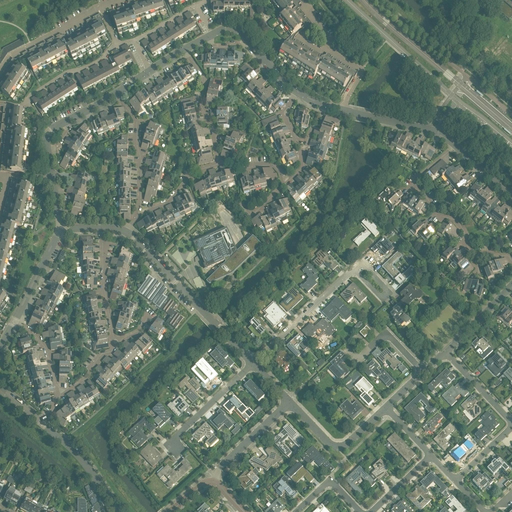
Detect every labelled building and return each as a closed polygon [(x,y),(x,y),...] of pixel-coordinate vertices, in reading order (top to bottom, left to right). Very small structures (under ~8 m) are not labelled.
[(144,2),(142,3),(141,3),(146,17),(156,14),(152,4),(150,0),(149,1),(148,1),(146,1),(146,2),(145,2),(144,2)] [(165,10),(161,0),(150,0),(152,4),(156,14),(160,12),(165,11),(165,10)] [(224,8),(250,8),(250,0),(221,0),(221,3),(217,3),(217,2),(211,2),(211,14),(214,14),(214,13),(224,13),(224,8)] [(286,0),(277,7),(281,11),(284,15),(288,12),(292,9),(293,8),(291,5),(293,4),(292,3),(292,2),(291,1),(290,0),(286,0)] [(511,0),(493,0),(497,4),(499,2),(501,3),(496,9),(509,20),(511,17),(511,0)] [(134,15),(136,20),(141,19),(146,17),(141,3),(139,4),(137,5),(136,5),(135,5),(136,8),(132,9),(133,11),(134,14),(134,15)] [(278,20),(285,29),(295,20),(296,19),(298,17),(297,16),(295,14),(294,12),(292,10),(292,9),(288,12),(284,15),(278,20)] [(124,14),(123,14),(124,17),(125,18),(129,31),(134,29),(139,28),(136,20),(134,15),(134,14),(131,15),(130,12),(128,12),(128,13),(127,13),(126,13),(124,14)] [(171,32),(169,33),(167,35),(163,28),(158,32),(162,38),(159,40),(155,34),(150,37),(153,43),(150,45),(146,39),(141,43),(148,53),(150,51),(153,55),(196,28),(194,24),(196,22),(189,12),(184,15),(188,21),(185,23),(181,17),(175,21),(179,27),(176,29),(172,23),(167,26),(171,32)] [(125,18),(124,17),(121,18),(120,15),(119,16),(118,16),(117,16),(118,19),(114,20),(115,22),(119,34),(124,32),(129,31),(125,18)] [(269,23),(269,24),(272,27),(272,26),(277,22),(274,18),(269,23)] [(298,22),(296,19),(295,20),(285,29),(288,32),(291,36),(294,34),(301,28),(302,27),(300,24),(302,22),(301,21),(300,20),(298,22)] [(97,39),(102,37),(106,34),(107,34),(102,25),(101,24),(98,26),(97,23),(96,23),(95,24),(94,24),(94,25),(92,26),(89,27),(91,31),(93,31),(95,34),(97,39)] [(86,39),(92,51),(96,48),(101,46),(97,39),(95,34),(93,31),(91,31),(90,32),(89,33),(87,33),(87,34),(88,36),(85,38),(86,39)] [(75,40),(76,42),(77,44),(83,55),(87,53),(92,51),(86,39),(85,38),(82,39),(81,37),(80,37),(79,37),(78,38),(76,39),(75,40)] [(69,43),(66,44),(70,53),(73,60),(74,60),(78,58),(83,55),(77,44),(76,42),(73,44),(72,41),(70,42),(69,43)] [(55,45),(54,45),(55,46),(56,48),(56,49),(61,58),(65,55),(70,53),(66,44),(65,44),(62,46),(60,42),(59,42),(59,43),(57,43),(55,45)] [(283,60),(287,63),(294,52),(295,50),(292,48),(294,46),(293,45),(292,45),(291,44),(289,43),(288,42),(286,45),(285,46),(278,57),(279,57),(283,60)] [(115,59),(114,59),(112,57),(109,59),(113,65),(109,67),(106,60),(100,63),(104,70),(100,72),(97,65),(91,68),(95,74),(91,76),(88,70),(82,73),(86,79),(82,81),(79,74),(76,76),(84,91),(120,72),(118,68),(132,61),(134,65),(137,64),(127,45),(121,47),(124,54),(121,56),(118,49),(112,52),(115,59)] [(47,54),(52,62),(56,60),(61,58),(56,49),(56,48),(52,49),(51,47),(50,47),(48,48),(46,49),(45,50),(47,54)] [(39,53),(40,55),(37,57),(38,58),(43,67),(47,65),(52,62),(47,54),(45,50),(43,50),(42,51),(41,52),(39,53)] [(292,65),(296,68),(303,57),(304,56),(305,53),(304,52),(301,51),(301,50),(300,50),(299,50),(298,52),(295,50),(294,52),(287,63),(292,65)] [(244,54),(235,54),(234,66),(240,66),(241,60),(244,61),(244,58),(244,54)] [(204,68),(210,68),(210,56),(198,55),(198,62),(204,62),(204,68)] [(300,71),(305,73),(311,62),(314,59),(312,58),(311,57),(310,56),(308,55),(306,57),(304,56),(303,57),(296,68),(300,71)] [(34,59),(33,56),(32,56),(31,57),(30,57),(28,59),(27,59),(28,62),(29,63),(33,72),(34,72),(38,69),(43,67),(38,58),(37,57),(34,59)] [(314,78),(318,72),(317,72),(320,68),(323,64),(321,63),(320,62),(319,61),(318,61),(317,60),(315,59),(314,59),(311,62),(305,73),(309,76),(313,79),(314,78)] [(322,75),(326,78),(331,69),(332,68),(329,66),(331,63),(330,63),(328,62),(326,60),(324,59),(321,63),(323,64),(320,68),(317,72),(318,72),(322,75)] [(180,66),(178,67),(188,81),(193,78),(192,77),(197,73),(192,64),(184,69),(183,67),(181,69),(180,66)] [(241,78),(245,82),(254,74),(245,65),(240,69),(245,74),(241,78)] [(179,73),(176,75),(183,85),(188,81),(178,67),(178,66),(175,68),(179,73)] [(15,72),(13,75),(14,76),(25,83),(28,79),(31,75),(30,75),(20,68),(19,67),(17,70),(14,68),(14,69),(13,69),(13,71),(12,71),(15,72)] [(331,80),(335,83),(340,74),(342,71),(341,70),(340,69),(339,68),(338,68),(337,67),(335,70),(332,68),(331,69),(326,78),(331,80)] [(245,82),(249,86),(255,80),(255,81),(258,78),(256,76),(260,71),(258,69),(254,74),(245,82)] [(170,71),(168,73),(178,88),(183,85),(176,75),(174,76),(170,71)] [(340,74),(335,83),(339,86),(343,88),(344,88),(349,80),(351,76),(350,75),(348,74),(347,74),(347,73),(346,73),(345,72),(343,71),(342,71),(340,74)] [(169,80),(166,81),(173,91),(178,88),(168,73),(165,74),(169,80)] [(9,81),(7,84),(8,85),(19,92),(22,88),(25,83),(14,76),(13,75),(11,78),(9,76),(8,77),(8,78),(7,79),(9,81)] [(31,99),(41,113),(78,89),(68,75),(66,77),(70,83),(66,85),(62,79),(57,82),(61,89),(58,91),(54,85),(49,88),(53,94),(51,95),(49,96),(45,90),(40,94),(44,100),(42,101),(41,102),(37,96),(31,99)] [(160,77),(158,79),(168,95),(173,91),(166,81),(164,83),(160,77)] [(247,89),(251,93),(264,80),(262,78),(257,82),(255,81),(255,80),(249,86),(247,89)] [(159,86),(156,88),(163,98),(168,95),(158,79),(155,81),(159,86)] [(210,82),(208,91),(219,93),(220,93),(222,93),(223,88),(221,88),(223,81),(217,80),(216,83),(210,82)] [(251,93),(255,97),(264,89),(262,87),(266,82),(264,80),(251,93)] [(8,85),(7,84),(5,87),(3,85),(2,86),(1,87),(1,88),(3,89),(1,92),(3,93),(13,100),(16,96),(19,92),(8,85)] [(150,84),(148,86),(158,101),(163,98),(156,88),(154,89),(150,84)] [(149,93),(146,94),(151,102),(153,105),(158,101),(148,86),(145,88),(149,93)] [(255,97),(259,102),(272,89),(270,86),(266,91),(264,89),(255,97)] [(259,102),(264,106),(272,97),(270,95),(275,91),(272,89),(259,102)] [(144,91),(139,95),(145,103),(145,104),(146,105),(151,102),(146,94),(144,91)] [(208,91),(207,97),(219,99),(220,93),(219,93),(208,91)] [(145,103),(139,95),(132,100),(135,105),(132,107),(138,115),(143,111),(140,107),(145,104),(145,103)] [(268,110),(271,108),(279,99),(281,97),(279,95),(274,99),(272,97),(264,106),(268,110)] [(219,99),(207,97),(206,106),(212,107),(213,104),(218,105),(219,99)] [(271,108),(275,112),(279,108),(281,110),(286,105),(279,99),(271,108)] [(186,103),(186,100),(180,101),(182,107),(175,109),(176,114),(183,113),(185,112),(195,110),(193,104),(193,101),(186,103)] [(9,115),(9,116),(12,116),(11,119),(13,120),(23,121),(23,116),(24,110),(14,109),(10,108),(9,111),(9,113),(9,114),(9,115)] [(123,108),(115,111),(119,122),(125,120),(123,115),(126,114),(123,108)] [(113,116),(110,117),(115,128),(121,126),(119,122),(115,111),(114,109),(111,110),(113,116)] [(183,113),(184,119),(196,116),(195,110),(185,112),(183,113)] [(302,125),(301,128),(307,129),(310,118),(307,117),(308,111),(305,110),(304,113),(302,125)] [(296,123),(302,125),(304,113),(295,111),(294,117),(297,118),(296,123)] [(106,112),(103,113),(109,130),(115,128),(110,117),(108,118),(107,116),(108,115),(107,113),(106,113),(106,112)] [(102,120),(99,121),(104,132),(109,130),(103,113),(100,114),(102,120)] [(184,119),(186,125),(203,121),(203,117),(197,119),(196,116),(184,119)] [(269,126),(271,131),(281,127),(276,116),(261,122),(264,128),(269,126)] [(326,116),(322,128),(332,131),(334,126),(339,127),(341,121),(326,116)] [(11,119),(8,119),(8,121),(8,122),(8,124),(7,125),(7,126),(7,128),(7,131),(11,131),(12,130),(21,131),(22,126),(23,121),(13,120),(11,119)] [(229,119),(217,120),(217,129),(224,129),(229,129),(229,119)] [(104,132),(99,121),(90,124),(93,130),(96,129),(98,134),(104,132)] [(187,131),(190,130),(199,128),(198,125),(204,124),(203,121),(186,125),(187,131)] [(150,122),(147,131),(159,135),(161,129),(155,127),(156,124),(150,122)] [(84,124),(77,134),(87,141),(91,136),(86,133),(90,127),(84,124)] [(190,130),(192,135),(210,131),(209,128),(203,130),(202,127),(199,128),(190,130)] [(269,131),(272,137),(289,130),(287,127),(282,130),(281,127),(271,131),(269,131)] [(315,128),(314,132),(331,137),(333,132),(332,131),(322,128),(321,131),(315,128)] [(146,134),(145,136),(157,140),(159,135),(147,131),(141,129),(140,132),(146,134)] [(11,137),(11,139),(10,140),(13,140),(15,141),(28,142),(29,132),(21,131),(12,130),(11,131),(11,134),(11,136),(11,137)] [(76,137),(74,139),(84,146),(87,141),(77,134),(72,130),(70,133),(76,137)] [(272,137),(274,143),(285,138),(284,136),(290,133),(289,130),(272,137)] [(192,135),(193,141),(205,139),(204,136),(210,135),(210,131),(192,135)] [(233,132),(230,140),(230,141),(238,143),(238,144),(241,145),(245,135),(240,133),(234,131),(233,132)] [(391,145),(396,148),(402,137),(391,131),(388,137),(393,140),(391,145)] [(319,137),(318,139),(330,143),(331,137),(314,132),(313,134),(319,137)] [(396,148),(402,150),(410,134),(407,133),(404,138),(402,137),(396,148)] [(402,150),(407,153),(413,142),(410,141),(413,135),(410,134),(402,150)] [(145,136),(142,145),(148,147),(149,144),(154,146),(157,140),(145,136)] [(226,142),(225,145),(236,149),(238,144),(238,143),(230,141),(230,140),(221,137),(220,140),(226,142)] [(67,138),(65,140),(81,151),(84,146),(74,139),(72,141),(67,138)] [(274,143),(276,148),(293,141),(292,138),(286,141),(285,138),(274,143)] [(407,153),(412,156),(421,140),(418,138),(415,144),(413,142),(407,153)] [(116,142),(116,148),(128,148),(128,139),(122,139),(122,142),(116,142)] [(193,141),(194,147),(212,143),(211,140),(205,142),(205,139),(193,141)] [(311,140),(310,143),(328,149),(330,143),(318,139),(317,142),(311,140)] [(13,147),(12,151),(14,151),(27,152),(27,147),(28,142),(15,141),(13,140),(13,144),(10,143),(10,145),(10,146),(10,147),(13,147)] [(69,147),(67,149),(77,156),(77,155),(81,151),(65,140),(64,143),(69,147)] [(418,159),(420,154),(423,148),(421,147),(424,141),(421,140),(412,156),(418,159)] [(276,148),(279,154),(290,149),(289,147),(295,144),(293,141),(276,148)] [(196,153),(201,152),(207,150),(207,148),(213,146),(212,143),(194,147),(196,153)] [(315,148),(314,151),(326,155),(328,149),(310,143),(309,146),(315,148)] [(420,154),(425,156),(425,158),(430,161),(436,150),(425,144),(423,148),(420,154)] [(236,149),(225,145),(220,157),(226,159),(229,153),(234,155),(236,149)] [(68,153),(67,156),(75,162),(79,157),(77,155),(77,156),(67,149),(65,147),(63,150),(68,153)] [(201,152),(202,158),(197,159),(198,165),(214,162),(211,149),(207,150),(201,152)] [(281,160),(284,158),(296,153),(298,152),(297,149),(291,152),(290,149),(279,154),(281,160)] [(11,157),(11,161),(12,161),(25,163),(26,157),(27,152),(14,151),(12,151),(12,154),(9,154),(9,155),(8,155),(8,156),(8,157),(11,157)] [(306,154),(309,155),(320,159),(324,160),(326,155),(314,151),(313,153),(307,151),(306,154)] [(155,153),(153,158),(165,162),(166,156),(155,153)] [(284,158),(287,164),(292,162),(293,164),(299,162),(296,153),(284,158)] [(320,159),(309,155),(306,164),(312,166),(313,163),(318,165),(320,159)] [(75,162),(67,156),(60,166),(65,170),(69,165),(72,167),(75,162)] [(146,159),(145,162),(163,168),(165,162),(153,158),(152,161),(146,159)] [(7,169),(7,170),(11,171),(24,173),(25,168),(25,163),(12,161),(11,161),(8,160),(8,162),(7,164),(7,165),(7,167),(7,169)] [(442,177),(444,175),(450,170),(442,160),(430,170),(434,175),(439,172),(442,177)] [(149,170),(153,171),(161,174),(161,173),(163,168),(145,162),(144,165),(150,167),(149,170)] [(219,174),(222,186),(223,189),(229,187),(228,184),(225,172),(223,166),(220,167),(222,173),(219,174)] [(444,175),(448,180),(462,168),(460,166),(455,170),(453,167),(450,170),(444,175)] [(308,167),(305,170),(318,183),(323,179),(314,170),(312,172),(308,167)] [(263,171),(264,174),(265,181),(266,181),(271,179),(272,181),(278,179),(277,174),(273,175),(272,168),(263,171)] [(448,180),(451,184),(461,177),(459,175),(464,171),(462,168),(448,180)] [(214,169),(211,170),(217,187),(222,186),(219,174),(216,175),(214,169)] [(260,169),(256,170),(261,188),(267,186),(266,181),(265,181),(264,174),(261,175),(260,169)] [(210,177),(208,178),(211,189),(217,187),(211,170),(208,171),(210,177)] [(233,170),(225,172),(228,184),(234,182),(232,177),(235,176),(233,170)] [(255,177),(252,177),(255,189),(261,188),(256,170),(253,171),(255,177)] [(307,176),(305,178),(314,187),(318,183),(305,170),(303,172),(307,176)] [(146,172),(145,175),(161,180),(163,174),(161,173),(161,174),(153,171),(152,174),(146,172)] [(248,172),(245,173),(249,191),(255,189),(252,177),(249,178),(248,172)] [(249,191),(245,173),(242,174),(243,180),(240,180),(243,192),(249,191)] [(71,175),(70,178),(88,183),(90,175),(87,175),(87,176),(78,174),(77,177),(71,175)] [(150,180),(149,182),(162,186),(163,181),(161,180),(145,175),(144,178),(150,180)] [(206,182),(203,183),(206,195),(212,193),(211,189),(208,178),(207,175),(204,176),(206,182)] [(451,184),(455,189),(469,177),(467,175),(462,179),(461,177),(451,184)] [(299,176),(297,178),(309,191),(314,187),(305,178),(303,180),(299,176)] [(469,177),(455,189),(459,194),(464,190),(465,192),(468,189),(467,187),(468,186),(467,184),(471,180),(469,177)] [(75,183),(75,186),(86,189),(88,183),(70,178),(69,181),(75,183)] [(299,185),(297,187),(305,195),(309,191),(297,178),(294,180),(299,185)] [(149,182),(148,188),(158,191),(160,192),(162,187),(162,186),(149,182)] [(206,195),(203,183),(194,186),(196,192),(199,191),(201,196),(206,195)] [(14,194),(17,195),(19,195),(31,198),(33,193),(34,188),(17,184),(16,186),(16,189),(15,190),(15,191),(15,193),(14,194)] [(290,184),(288,186),(301,200),(305,195),(297,187),(295,188),(290,184)] [(384,191),(383,193),(380,195),(380,196),(379,196),(376,198),(377,199),(379,197),(380,197),(380,198),(381,198),(380,200),(380,201),(379,201),(380,201),(380,200),(381,200),(380,202),(381,202),(381,201),(384,204),(385,205),(388,203),(388,204),(387,206),(401,193),(400,191),(397,194),(395,192),(397,190),(398,190),(398,189),(397,189),(397,190),(396,190),(396,191),(395,191),(394,191),(394,192),(394,193),(393,194),(392,192),(392,191),(391,190),(390,189),(389,188),(389,187),(390,187),(390,186),(391,186),(391,185),(392,185),(394,186),(394,187),(395,187),(395,186),(393,184),(392,184),(391,184),(390,184),(389,186),(388,187),(387,188),(387,189),(386,190),(384,191)] [(469,196),(474,200),(481,190),(474,185),(470,190),(473,192),(469,196)] [(68,187),(67,190),(85,195),(86,189),(75,186),(74,188),(68,187)] [(301,200),(288,186),(286,188),(290,193),(288,195),(297,205),(299,206),(300,206),(303,202),(301,200)] [(484,192),(481,190),(474,200),(473,202),(477,206),(479,204),(490,189),(488,187),(484,192)] [(148,188),(145,197),(151,199),(152,196),(156,197),(158,191),(148,188)] [(479,204),(483,207),(484,207),(489,200),(489,201),(491,198),(489,196),(493,191),(490,189),(479,204)] [(72,195),(71,197),(83,200),(85,195),(67,190),(66,193),(72,195)] [(184,190),(181,192),(185,200),(186,200),(189,208),(190,208),(195,205),(193,201),(194,200),(191,194),(187,196),(184,190)] [(401,193),(387,206),(388,205),(389,206),(388,206),(388,207),(389,207),(389,208),(390,208),(390,209),(391,210),(391,212),(390,214),(389,214),(389,215),(388,215),(388,216),(389,216),(390,216),(390,215),(391,214),(392,213),(394,212),(394,210),(395,208),(396,206),(399,204),(399,203),(401,202),(402,201),(401,201),(400,201),(400,200),(399,200),(399,199),(403,195),(403,194),(401,193)] [(402,201),(401,202),(399,205),(402,207),(402,206),(408,209),(414,199),(406,194),(402,201)] [(417,194),(414,199),(408,209),(413,212),(419,202),(417,201),(420,195),(417,194)] [(16,201),(15,205),(16,205),(29,208),(30,203),(31,198),(19,195),(17,195),(16,198),(14,197),(13,198),(13,199),(13,200),(13,201),(16,201)] [(180,196),(178,197),(185,214),(191,211),(190,208),(189,208),(186,200),(185,200),(183,202),(180,196)] [(74,201),(73,204),(83,207),(85,201),(83,200),(71,197),(69,197),(68,200),(74,201)] [(175,206),(176,209),(180,216),(185,214),(178,197),(175,199),(177,204),(175,206)] [(481,210),(486,214),(497,199),(495,197),(491,202),(489,201),(489,200),(484,207),(483,207),(481,210)] [(289,198),(288,199),(287,199),(285,200),(279,203),(281,206),(285,214),(290,211),(288,206),(290,204),(292,204),(289,198)] [(486,214),(491,217),(498,208),(496,206),(500,201),(497,199),(486,214)] [(275,202),(273,203),(281,220),(282,222),(288,219),(285,214),(281,206),(278,207),(275,202)] [(430,209),(419,202),(413,212),(418,216),(421,211),(426,214),(430,209)] [(273,210),(270,211),(276,222),(281,220),(273,203),(270,205),(273,210)] [(73,204),(72,210),(78,212),(82,213),(83,207),(73,204)] [(171,204),(168,206),(176,222),(182,220),(180,216),(176,209),(174,210),(171,204)] [(9,213),(9,214),(26,218),(27,213),(29,208),(16,205),(15,205),(14,208),(11,207),(11,208),(11,209),(10,210),(9,213)] [(491,217),(496,221),(507,206),(504,205),(501,209),(498,208),(491,217)] [(168,213),(166,214),(171,225),(176,222),(168,206),(165,207),(168,213)] [(501,225),(503,222),(508,215),(506,213),(509,208),(507,206),(496,221),(501,225)] [(124,214),(124,217),(130,217),(131,208),(118,208),(118,214),(124,214)] [(269,216),(266,217),(272,228),(277,225),(276,222),(270,211),(269,209),(266,210),(269,216)] [(160,210),(157,211),(165,228),(171,225),(166,214),(163,215),(160,210)] [(157,218),(155,219),(158,227),(160,230),(165,228),(157,211),(154,212),(157,218)] [(503,222),(508,226),(511,221),(511,213),(510,212),(508,215),(503,222)] [(265,228),(266,231),(272,228),(266,217),(264,219),(261,213),(258,214),(259,217),(265,228)] [(11,225),(16,226),(24,228),(26,218),(9,214),(9,216),(8,218),(8,219),(8,220),(7,223),(7,224),(11,225)] [(153,216),(147,219),(153,230),(158,227),(155,219),(153,216)] [(259,230),(265,228),(259,217),(251,221),(254,227),(257,225),(259,230)] [(139,223),(142,228),(145,227),(147,232),(153,230),(147,219),(139,223)] [(353,242),(358,246),(358,247),(362,243),(362,242),(371,234),(375,238),(379,234),(375,230),(376,229),(377,229),(373,225),(371,226),(368,222),(367,221),(366,220),(362,224),(368,230),(363,234),(362,233),(357,238),(353,242)] [(415,235),(418,233),(417,233),(426,225),(428,223),(426,220),(422,225),(420,222),(411,230),(415,235)] [(441,238),(445,234),(444,234),(450,225),(452,223),(449,221),(446,226),(443,224),(436,234),(441,238)] [(418,233),(421,237),(435,225),(433,222),(428,227),(426,225),(417,233),(418,233)] [(0,230),(0,232),(2,233),(4,234),(13,236),(15,231),(16,226),(11,225),(7,224),(6,224),(5,223),(4,227),(1,226),(1,227),(1,228),(0,229),(0,230)] [(435,225),(421,237),(426,242),(435,234),(433,231),(437,227),(435,225)] [(444,234),(445,234),(449,237),(448,238),(453,242),(461,232),(450,225),(444,234)] [(227,228),(215,234),(194,243),(198,253),(200,252),(205,264),(203,265),(206,270),(225,261),(226,263),(206,282),(207,282),(209,285),(219,281),(232,275),(262,246),(253,237),(238,252),(227,228)] [(0,243),(11,246),(12,241),(13,236),(4,234),(2,233),(2,237),(0,236),(0,243)] [(81,237),(81,250),(99,249),(99,246),(95,246),(94,247),(93,247),(93,240),(86,240),(86,237),(81,237)] [(384,238),(373,248),(371,249),(372,250),(374,251),(373,252),(375,253),(379,249),(380,251),(379,252),(384,256),(389,252),(390,253),(394,249),(384,238)] [(0,253),(8,256),(11,246),(0,243),(0,253)] [(123,245),(119,257),(130,261),(132,255),(127,253),(129,247),(123,245)] [(446,262),(448,259),(457,251),(459,249),(457,247),(452,251),(450,249),(441,257),(446,262)] [(448,259),(452,263),(466,251),(464,248),(459,253),(457,251),(448,259)] [(322,250),(316,255),(319,258),(313,263),(319,268),(324,263),(326,266),(329,270),(331,268),(333,270),(335,268),(337,266),(324,252),(322,250)] [(455,269),(458,267),(458,266),(465,259),(463,257),(468,253),(466,251),(452,263),(451,265),(455,269)] [(0,264),(6,266),(7,261),(8,256),(0,253),(0,264)] [(394,280),(400,286),(416,271),(414,269),(412,267),(402,276),(392,266),(399,259),(395,255),(382,267),(383,268),(390,275),(389,275),(391,277),(394,280)] [(112,258),(111,261),(129,267),(130,261),(119,257),(118,260),(112,258)] [(487,259),(488,262),(493,276),(499,274),(495,263),(492,264),(490,258),(487,259)] [(458,266),(458,267),(462,271),(458,274),(462,279),(474,269),(465,259),(458,266)] [(503,259),(495,263),(499,274),(505,272),(503,266),(505,265),(503,259)] [(116,266),(115,269),(127,272),(129,267),(111,261),(110,264),(116,266)] [(493,276),(488,262),(485,263),(487,269),(484,270),(489,281),(495,279),(493,276)] [(300,287),(302,289),(303,288),(304,289),(308,293),(317,284),(315,282),(319,278),(315,275),(317,272),(309,264),(307,266),(302,271),(303,272),(304,272),(311,278),(303,286),(302,285),(300,287)] [(108,270),(107,273),(125,278),(127,272),(115,269),(114,271),(108,270)] [(55,271),(49,282),(59,287),(61,282),(63,282),(66,276),(55,271)] [(112,277),(112,280),(123,284),(125,278),(107,273),(106,276),(112,277)] [(136,286),(139,288),(136,292),(168,315),(172,311),(176,305),(163,295),(167,289),(148,275),(141,286),(138,284),(136,286)] [(114,284),(113,287),(123,290),(125,284),(123,284),(112,280),(109,279),(108,282),(114,284)] [(482,282),(476,280),(476,282),(467,279),(466,279),(463,292),(464,292),(465,291),(469,293),(470,291),(473,292),(475,292),(474,298),(480,300),(481,294),(484,295),(486,290),(483,289),(483,288),(481,287),(482,282)] [(97,280),(85,280),(85,286),(91,286),(91,289),(97,289),(97,280)] [(51,287),(50,289),(61,295),(64,289),(59,287),(49,282),(47,281),(46,284),(51,287)] [(354,283),(353,284),(350,287),(350,288),(349,289),(348,288),(341,296),(347,302),(352,297),(352,298),(353,297),(352,296),(353,295),(361,303),(367,297),(354,283)] [(399,307),(402,304),(406,308),(415,300),(416,300),(417,300),(418,300),(419,300),(418,299),(422,295),(419,292),(419,291),(419,290),(418,291),(417,290),(416,291),(415,290),(415,291),(415,290),(415,291),(410,285),(401,294),(400,294),(400,295),(401,295),(401,296),(402,296),(403,296),(405,298),(401,302),(400,302),(397,305),(398,305),(399,307)] [(123,290),(113,287),(109,299),(116,301),(117,295),(121,296),(123,290)] [(282,304),(286,308),(287,307),(289,309),(295,304),(295,303),(296,302),(297,302),(302,297),(292,287),(287,292),(290,296),(282,304)] [(43,289),(42,292),(58,300),(61,295),(50,289),(49,292),(43,289)] [(46,297),(45,300),(55,305),(58,300),(42,292),(40,295),(46,297)] [(84,297),(85,303),(96,301),(95,292),(88,293),(89,296),(84,297)] [(0,306),(4,309),(7,304),(9,300),(0,293),(0,306)] [(337,298),(336,299),(333,302),(334,303),(333,304),(332,303),(322,313),(336,327),(345,319),(347,320),(353,315),(337,298)] [(38,300),(36,302),(53,311),(55,305),(45,300),(43,302),(38,300)] [(85,303),(86,309),(98,307),(97,304),(103,303),(103,300),(96,301),(85,303)] [(40,308),(39,310),(39,311),(47,314),(47,315),(50,316),(53,311),(36,302),(35,305),(40,308)] [(117,305),(122,306),(121,309),(133,313),(135,307),(123,303),(118,302),(117,305)] [(265,312),(271,318),(268,321),(274,327),(279,321),(277,318),(283,313),(274,304),(265,312)] [(399,307),(398,305),(393,310),(394,311),(390,314),(395,319),(394,319),(396,321),(395,322),(394,323),(397,326),(398,326),(398,327),(399,326),(399,327),(401,325),(404,323),(401,319),(401,320),(398,317),(401,314),(400,313),(401,312),(404,314),(401,317),(407,323),(411,319),(399,307)] [(86,309),(87,315),(105,312),(104,309),(98,310),(98,307),(86,309)] [(498,319),(499,318),(504,323),(511,314),(505,308),(496,318),(498,319)] [(36,309),(33,314),(44,320),(47,315),(47,314),(39,311),(39,310),(36,309)] [(115,310),(114,313),(131,318),(133,313),(121,309),(121,312),(115,310)] [(172,311),(168,315),(170,317),(166,322),(175,329),(183,318),(172,311)] [(87,315),(88,321),(100,319),(99,316),(105,315),(105,312),(87,315)] [(119,318),(118,320),(130,324),(131,318),(114,313),(113,316),(119,318)] [(33,314),(29,322),(35,325),(36,323),(41,325),(44,320),(33,314)] [(267,325),(257,315),(253,318),(255,320),(250,324),(252,326),(251,326),(251,327),(249,329),(249,330),(249,329),(256,337),(259,334),(261,336),(266,331),(262,327),(265,324),(267,325)] [(157,318),(151,328),(161,335),(164,330),(159,327),(163,321),(157,318)] [(88,321),(89,327),(107,324),(106,321),(100,322),(100,319),(88,321)] [(302,332),(310,340),(317,333),(321,337),(319,339),(318,339),(316,342),(320,346),(335,332),(331,327),(323,319),(316,325),(317,326),(316,328),(311,323),(310,325),(302,332)] [(130,324),(118,320),(115,329),(121,331),(122,328),(128,330),(130,324)] [(90,333),(94,333),(94,332),(102,331),(101,328),(108,327),(107,324),(89,327),(90,333)] [(161,335),(151,328),(145,325),(144,328),(149,331),(147,334),(158,340),(161,335)] [(371,332),(366,327),(360,333),(365,338),(371,332)] [(42,333),(42,336),(61,334),(60,328),(48,329),(48,332),(42,333)] [(95,338),(96,338),(107,336),(105,330),(102,331),(94,332),(94,333),(95,338)] [(19,342),(21,348),(31,345),(28,333),(21,335),(23,341),(19,342)] [(145,334),(138,341),(147,349),(152,345),(150,344),(152,341),(145,334)] [(300,346),(304,351),(304,350),(309,346),(309,345),(299,335),(296,338),(296,339),(295,340),(294,340),(287,347),(297,358),(301,354),(296,349),(299,347),(298,347),(300,346)] [(96,338),(97,344),(92,345),(93,351),(102,349),(102,346),(108,345),(107,336),(96,338)] [(477,340),(472,345),(475,349),(477,346),(484,353),(489,347),(486,344),(488,342),(484,338),(482,340),(480,342),(480,341),(479,342),(477,340)] [(130,341),(132,343),(141,351),(143,354),(147,349),(138,341),(136,343),(132,339),(130,341)] [(61,340),(49,341),(51,351),(57,350),(57,347),(62,346),(61,340)] [(125,341),(123,343),(137,356),(141,351),(132,343),(130,345),(125,341)] [(126,350),(124,352),(133,360),(137,356),(123,343),(121,346),(126,350)] [(23,354),(24,353),(36,350),(39,349),(38,346),(32,348),(31,345),(21,348),(23,354)] [(227,364),(230,368),(234,364),(219,347),(215,350),(216,350),(210,355),(222,368),(227,364)] [(396,369),(398,367),(399,369),(398,369),(402,374),(406,370),(401,364),(397,360),(396,361),(391,356),(392,355),(387,349),(382,353),(380,351),(378,353),(380,355),(377,358),(383,364),(387,360),(392,365),(390,367),(394,371),(395,370),(396,369)] [(24,353),(26,359),(44,354),(43,351),(37,353),(36,350),(24,353)] [(117,350),(115,352),(129,365),(133,360),(124,352),(122,354),(117,350)] [(117,359),(116,361),(122,367),(124,369),(129,365),(115,352),(113,355),(117,359)] [(335,375),(339,379),(340,378),(340,379),(344,375),(345,377),(350,372),(341,363),(342,362),(340,359),(344,355),(342,352),(331,362),(334,365),(330,368),(336,374),(335,375)] [(26,359),(28,365),(39,362),(38,359),(45,357),(44,354),(26,359)] [(281,354),(274,360),(281,367),(284,364),(286,367),(289,365),(289,366),(294,361),(288,355),(285,358),(281,354)] [(486,360),(490,364),(492,362),(498,368),(493,373),(496,376),(504,369),(503,368),(504,368),(503,367),(505,364),(497,355),(495,357),(493,354),(486,360)] [(106,356),(104,359),(118,371),(122,367),(116,361),(113,358),(111,361),(106,356)] [(107,365),(105,367),(114,376),(118,371),(104,359),(102,361),(107,365)] [(320,367),(325,362),(322,359),(317,364),(320,367)] [(195,369),(200,374),(199,376),(202,379),(202,380),(205,384),(211,379),(209,377),(215,372),(204,361),(195,369)] [(363,371),(368,377),(372,373),(376,378),(377,380),(379,378),(388,387),(394,381),(390,377),(385,371),(383,369),(379,373),(376,369),(379,366),(374,361),(369,366),(367,367),(365,369),(364,370),(363,371)] [(28,365),(29,371),(47,366),(46,363),(40,364),(39,362),(28,365)] [(98,365),(96,368),(110,380),(114,376),(105,367),(103,370),(98,365)] [(29,371),(31,376),(42,373),(42,370),(48,369),(47,366),(29,371)] [(99,374),(97,376),(106,384),(110,380),(96,368),(94,370),(99,374)] [(450,374),(446,369),(430,385),(434,389),(442,381),(447,386),(451,383),(450,383),(455,379),(452,375),(451,376),(450,374)] [(506,378),(509,381),(511,383),(511,384),(511,385),(511,386),(511,371),(510,369),(503,375),(498,380),(501,383),(506,378)] [(59,370),(59,379),(65,379),(65,376),(71,377),(71,370),(59,370)] [(31,376),(32,382),(50,377),(49,374),(43,376),(42,373),(31,376)] [(97,376),(95,374),(93,377),(97,381),(95,383),(103,390),(107,386),(106,384),(97,376)] [(32,382),(34,388),(46,385),(45,382),(51,380),(50,377),(32,382)] [(178,386),(181,390),(185,386),(189,390),(184,395),(192,404),(196,400),(198,397),(195,393),(197,391),(196,391),(201,386),(193,379),(191,381),(188,377),(183,381),(178,386)] [(357,384),(355,386),(355,387),(357,385),(361,389),(365,393),(363,395),(360,397),(364,402),(369,406),(374,402),(367,394),(371,390),(373,388),(372,386),(368,383),(364,378),(363,379),(357,384)] [(90,387),(87,389),(94,399),(99,396),(89,380),(86,382),(90,387)] [(250,381),(245,386),(257,398),(255,399),(258,402),(265,396),(250,381)] [(469,393),(460,383),(459,383),(449,393),(447,392),(442,397),(451,407),(456,403),(453,400),(460,393),(464,397),(469,393)] [(34,388),(36,394),(53,389),(52,386),(46,388),(46,385),(34,388)] [(82,385),(79,387),(89,402),(94,399),(87,389),(85,390),(82,385)] [(80,394),(77,395),(84,405),(89,402),(79,387),(76,389),(80,394)] [(36,394),(37,400),(49,396),(48,394),(54,392),(53,389),(36,394)] [(72,392),(69,393),(79,409),(84,405),(77,395),(75,397),(72,392)] [(70,400),(68,402),(74,412),(79,409),(69,393),(66,395),(70,400)] [(404,409),(414,420),(418,424),(426,417),(415,406),(421,401),(427,407),(425,409),(430,414),(435,409),(436,409),(421,393),(404,409)] [(49,396),(37,400),(39,405),(44,404),(45,407),(51,405),(49,396)] [(180,396),(172,404),(174,407),(172,409),(172,410),(171,411),(177,416),(177,415),(178,416),(181,412),(179,410),(179,409),(181,407),(185,411),(184,411),(185,411),(188,408),(187,408),(189,406),(189,407),(190,406),(180,396)] [(242,415),(244,414),(244,413),(244,414),(249,419),(250,418),(252,416),(254,414),(254,413),(251,410),(249,409),(248,410),(246,408),(245,408),(243,405),(242,405),(242,404),(239,401),(234,396),(231,399),(228,401),(229,402),(223,407),(226,410),(228,412),(230,414),(235,409),(235,408),(237,410),(238,411),(241,415),(242,416),(242,415)] [(461,406),(471,417),(474,420),(482,411),(475,404),(477,402),(472,396),(461,406)] [(67,407),(64,408),(70,417),(71,418),(76,415),(74,412),(68,402),(66,399),(63,401),(67,407)] [(347,399),(340,406),(343,409),(342,410),(345,413),(346,412),(348,414),(347,415),(353,421),(361,412),(363,409),(364,409),(357,402),(356,401),(352,405),(347,399)] [(154,421),(156,423),(157,424),(157,425),(160,428),(165,423),(166,424),(172,418),(172,417),(160,404),(153,410),(159,417),(154,421)] [(254,413),(254,414),(256,416),(258,414),(261,411),(264,409),(261,406),(254,413)] [(70,417),(64,408),(54,415),(62,428),(68,424),(65,420),(70,417)] [(210,422),(217,428),(220,425),(221,426),(223,424),(229,429),(233,425),(224,416),(225,415),(220,409),(217,413),(218,414),(210,422)] [(476,434),(482,440),(486,436),(486,437),(486,436),(494,428),(495,429),(499,425),(495,420),(492,423),(488,419),(491,417),(487,412),(482,418),(485,422),(483,424),(485,427),(481,431),(481,430),(476,434)] [(428,426),(426,428),(424,430),(427,433),(429,431),(432,434),(436,429),(435,428),(439,424),(438,423),(442,418),(439,414),(434,419),(432,417),(426,423),(428,426)] [(156,429),(153,426),(151,424),(145,417),(129,433),(134,438),(131,441),(139,449),(149,440),(141,431),(145,427),(151,434),(156,429)] [(200,441),(201,441),(202,440),(201,439),(205,436),(209,440),(205,443),(209,447),(218,439),(214,435),(216,433),(206,423),(192,436),(192,437),(194,439),(198,443),(200,441)] [(231,432),(234,435),(241,429),(237,424),(234,427),(236,428),(231,432)] [(439,434),(440,434),(442,436),(436,442),(445,451),(450,446),(445,440),(455,430),(450,424),(439,434)] [(278,436),(279,437),(276,439),(275,438),(272,441),(290,460),(307,444),(304,441),(305,440),(301,435),(300,435),(301,435),(300,436),(289,425),(288,426),(287,425),(283,429),(284,430),(278,436)] [(387,441),(397,451),(408,463),(416,455),(395,433),(387,441)] [(467,436),(464,438),(467,441),(460,448),(457,445),(449,452),(451,454),(451,455),(452,456),(454,458),(456,457),(460,461),(467,455),(466,454),(469,451),(470,452),(475,448),(474,447),(477,444),(470,436),(468,437),(467,436)] [(146,460),(153,467),(154,468),(156,466),(155,465),(162,459),(159,456),(148,445),(140,453),(146,459),(146,460)] [(265,455),(262,457),(271,467),(277,462),(279,463),(282,460),(270,447),(266,451),(269,455),(269,454),(271,456),(268,459),(265,455)] [(326,460),(319,453),(313,447),(306,453),(304,455),(301,458),(308,465),(311,462),(312,461),(313,460),(319,467),(322,464),(326,460)] [(168,465),(157,475),(160,479),(165,475),(171,481),(169,483),(172,487),(181,478),(182,479),(195,467),(187,457),(173,470),(168,465)] [(271,467),(262,457),(260,460),(260,461),(259,462),(257,460),(255,457),(249,463),(259,473),(261,471),(261,470),(264,467),(267,471),(271,467)] [(497,462),(496,461),(494,463),(493,462),(491,464),(492,464),(488,469),(488,468),(487,469),(489,471),(490,472),(493,475),(493,474),(501,467),(502,468),(505,471),(507,469),(506,469),(508,467),(500,459),(497,462)] [(373,475),(372,476),(374,478),(375,477),(378,480),(384,474),(384,473),(389,469),(381,460),(375,465),(373,467),(375,471),(372,474),(373,475)] [(303,476),(308,481),(310,483),(312,482),(309,479),(312,477),(307,472),(306,472),(302,468),(302,467),(299,463),(298,463),(292,470),(290,471),(287,474),(287,475),(294,482),(295,483),(303,476)] [(345,480),(359,495),(362,493),(354,484),(361,477),(366,482),(365,483),(370,489),(376,484),(359,467),(356,470),(357,471),(356,472),(354,470),(352,472),(353,473),(345,480)] [(250,474),(248,472),(247,471),(245,473),(241,476),(242,476),(238,480),(242,484),(241,486),(244,490),(248,486),(246,485),(247,484),(246,484),(250,480),(253,484),(259,479),(252,472),(250,474)] [(423,486),(420,489),(426,495),(429,492),(425,488),(433,481),(440,489),(438,491),(441,495),(442,494),(447,499),(452,494),(447,489),(448,489),(434,475),(435,474),(434,474),(432,472),(420,483),(423,486)] [(473,481),(481,490),(483,492),(482,491),(489,485),(490,485),(493,483),(485,474),(482,477),(480,475),(473,481)] [(273,487),(277,491),(276,492),(281,497),(283,495),(282,494),(285,491),(288,494),(287,495),(292,500),(298,494),(291,485),(290,487),(287,484),(290,482),(284,476),(273,487)] [(84,488),(86,491),(85,491),(87,494),(88,497),(91,501),(90,502),(93,507),(92,509),(93,510),(91,511),(95,511),(97,511),(96,511),(102,511),(103,511),(103,510),(100,506),(101,506),(97,500),(99,498),(96,494),(94,495),(93,494),(93,493),(88,486),(84,488)] [(406,497),(420,511),(431,501),(426,495),(420,489),(417,486),(414,489),(416,491),(411,495),(409,493),(406,497)] [(6,502),(9,504),(16,492),(10,489),(4,499),(6,500),(6,502)] [(16,492),(9,504),(13,506),(14,504),(16,505),(18,501),(19,501),(20,499),(22,495),(16,492)] [(464,511),(466,510),(456,499),(452,496),(445,503),(449,506),(451,508),(453,506),(457,510),(455,511),(464,511)] [(24,511),(26,511),(33,501),(30,500),(30,499),(27,498),(21,509),(21,510),(24,511)] [(26,511),(33,511),(38,504),(35,502),(36,498),(35,498),(34,499),(33,501),(26,511)] [(86,511),(87,505),(85,500),(82,500),(82,499),(78,499),(77,511),(86,511)] [(266,511),(280,511),(285,507),(278,500),(270,508),(266,511)] [(392,511),(391,511),(405,511),(406,511),(414,511),(403,500),(401,503),(401,502),(396,507),(396,508),(395,509),(394,508),(392,511)] [(38,503),(38,504),(33,511),(39,511),(42,508),(43,506),(38,503)]
